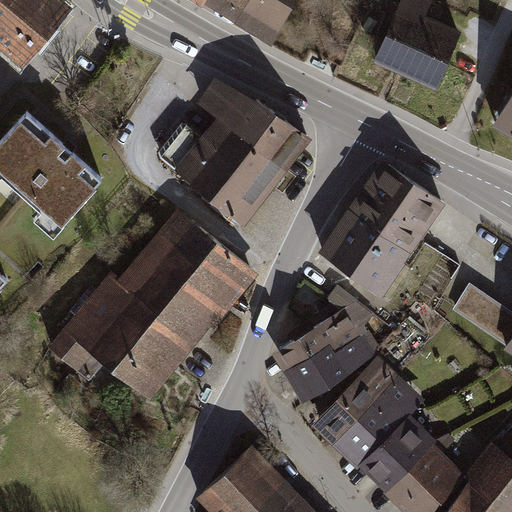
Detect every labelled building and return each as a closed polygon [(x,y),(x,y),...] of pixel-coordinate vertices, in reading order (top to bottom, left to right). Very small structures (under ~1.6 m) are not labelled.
[(0,0),(0,51),(25,71),(72,11),(57,0),(0,0)] [(239,20),(251,0),(205,0),(206,0),(239,20)] [(251,0),(239,20),(273,41),(297,0),(251,0)] [(399,0),(374,64),(440,90),(462,34),(425,19),(432,0),(399,0)] [(304,140),(217,76),(195,104),(211,115),(197,133),(270,186),(304,140)] [(511,89),(490,125),(511,138),(511,89)] [(0,142),(0,172),(60,225),(102,178),(27,112),(0,142)] [(270,186),(197,133),(171,169),(243,222),(270,186)] [(442,202),(378,158),(346,204),(409,248),(429,221),(442,202)] [(409,248),(346,204),(340,211),(316,246),(379,291),(409,248)] [(179,214),(119,283),(192,345),(251,276),(179,214)] [(151,395),(192,345),(119,283),(112,278),(53,348),(77,368),(94,348),(151,395)] [(501,342),(511,326),(511,308),(469,280),(450,308),(501,342)] [(294,301),(290,306),(299,313),(303,308),(294,301)] [(287,375),(360,330),(344,304),(301,331),(271,349),(287,375)] [(511,326),(501,342),(511,349),(511,326)] [(360,330),(287,375),(301,398),(330,380),(374,353),(360,330)] [(331,440),(397,374),(376,353),(345,384),(310,419),(331,440)] [(397,374),(331,440),(354,463),(408,409),(420,397),(409,386),(397,374)] [(380,489),(430,439),(434,435),(408,409),(354,463),(367,476),(380,489)] [(421,511),(463,471),(430,439),(380,489),(395,503),(403,511),(421,511)] [(511,511),(511,457),(493,442),(435,511),(511,511)] [(315,511),(255,445),(193,501),(203,511),(315,511)]
